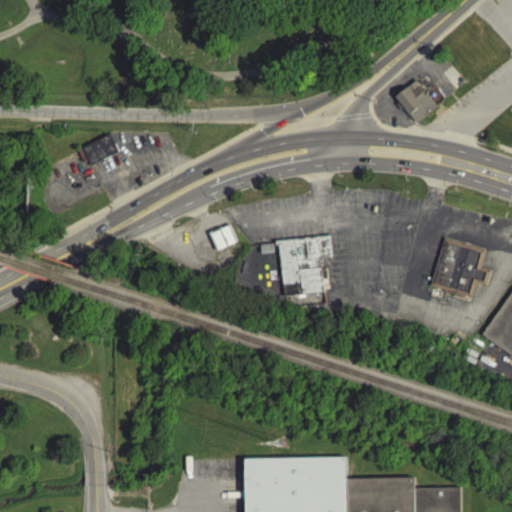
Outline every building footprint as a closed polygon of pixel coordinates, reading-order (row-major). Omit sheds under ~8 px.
[(396,94),(418,121),(438,104),(427,90),(435,83),(433,81),(427,86),(423,81),(428,77),(426,73),(419,79),(417,78),(396,94)] [(76,154),(108,138),(117,156),(89,170),(86,164),(81,166),(76,154)] [(206,237),(218,232),(219,233),(227,229),(235,246),(214,256),(206,237)] [(329,240),(331,261),(318,263),(320,284),(326,283),(327,290),(321,291),(321,298),(281,302),(275,250),(273,251),(273,246),(329,240)] [(443,242),(429,290),(444,294),(443,296),(467,303),(467,301),(471,303),(475,287),(485,290),(489,275),(479,272),(485,254),(443,242)] [(511,293),(480,339),(511,362),(511,293)] [(459,511),(460,494),(414,495),(413,484),(346,485),(345,463),(243,465),(244,511),(459,511)]
